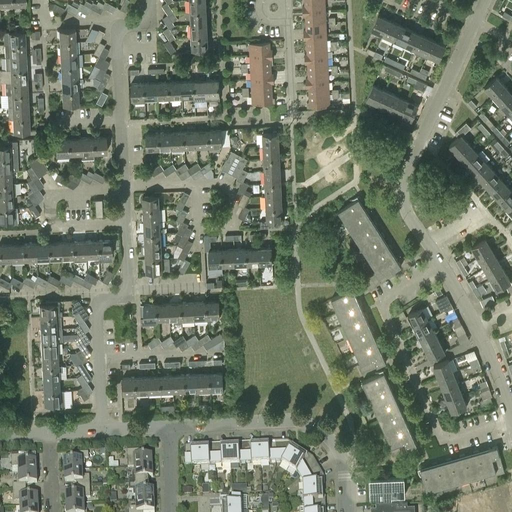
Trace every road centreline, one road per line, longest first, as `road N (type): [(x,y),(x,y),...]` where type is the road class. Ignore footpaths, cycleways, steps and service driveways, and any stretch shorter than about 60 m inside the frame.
road 1 (residential): [(511,421),(440,435),(376,300),(439,263)]
road 2 (residential): [(439,263),(404,208),(402,181),(484,0)]
road 3 (residential): [(347,511),(341,458),(312,425),(167,427)]
road 4 (residential): [(126,221),(53,225),(51,192),(124,188)]
road 5 (residential): [(511,421),(475,323),(439,263)]
road 6 (residential): [(120,117),(114,20),(148,18),(153,0)]
road 7 (residential): [(98,358),(224,352)]
